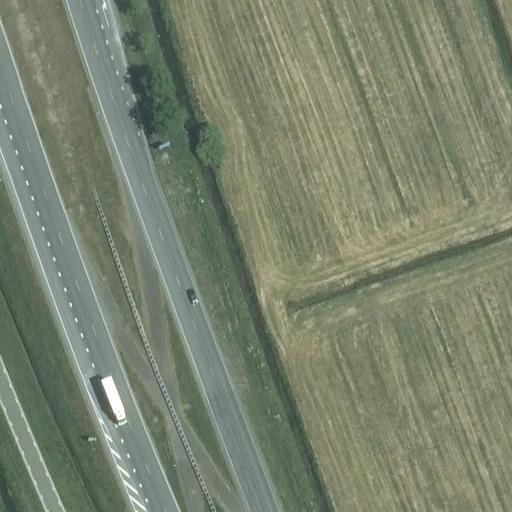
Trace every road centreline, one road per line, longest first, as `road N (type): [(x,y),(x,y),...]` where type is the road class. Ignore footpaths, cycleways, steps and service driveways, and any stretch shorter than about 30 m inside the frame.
road 1 (trunk): [(265,511),(126,141),(82,0)]
road 2 (trunk): [(0,53),(81,303),(166,511)]
road 3 (unclassified): [(54,511),(0,381)]
